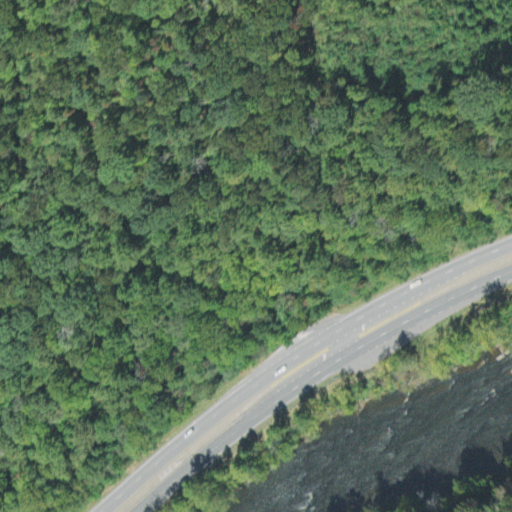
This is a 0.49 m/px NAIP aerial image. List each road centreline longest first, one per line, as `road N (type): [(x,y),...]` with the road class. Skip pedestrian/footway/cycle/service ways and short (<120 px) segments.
road 1 (trunk): [(511,242),(326,334),(215,412),(100,511)]
road 2 (trunk): [(137,511),(188,465),(350,350),(511,270)]
road 3 (trunk): [(452,268),(347,336),(350,350)]
road 4 (trunk): [(245,422),(331,352),(335,341),(326,334)]
